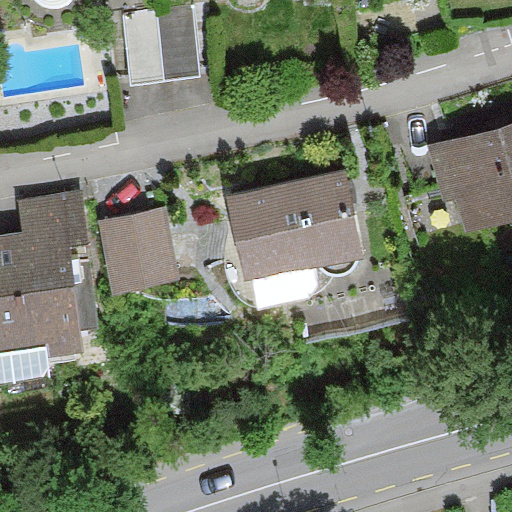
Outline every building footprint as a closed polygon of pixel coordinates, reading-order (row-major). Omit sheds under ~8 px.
[(192,11),(122,23),(134,91),(204,79),(192,11)] [(511,126),(436,154),(453,202),(467,197),(479,233),(511,221),(511,126)] [(353,168),(239,198),(261,282),(375,252),(353,168)] [(30,235),(0,240),(0,358),(96,342),(79,244),(96,241),(88,194),(25,205),(30,235)] [(172,212),(110,228),(127,295),(189,280),(172,212)]
